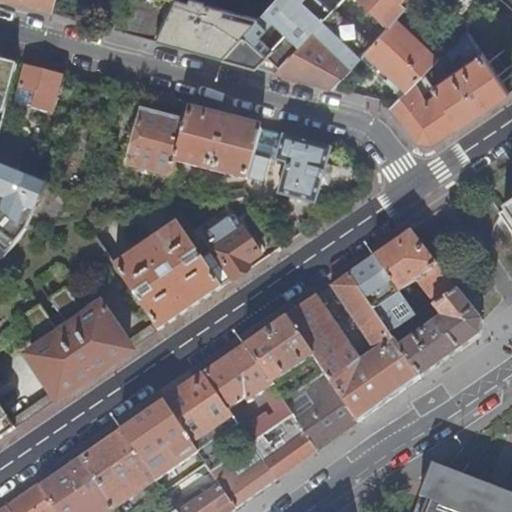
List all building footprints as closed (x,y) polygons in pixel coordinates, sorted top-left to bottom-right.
[(0,0),(32,9),(53,14),(57,0),(0,0)] [(121,0),(113,30),(155,41),(172,4),(153,0),(121,0)] [(172,4),(155,41),(186,49),(223,59),(261,18),(206,7),(206,3),(190,0),(189,4),(174,0),(172,4)] [(322,0),(277,0),(261,18),(223,59),(276,73),(336,10),(322,0)] [(336,10),(276,73),(323,86),(335,89),(361,59),(388,29),(381,22),(359,0),(344,0),(344,1),(336,10)] [(339,0),(322,0),(336,10),(344,1),(339,0)] [(359,0),(381,22),(388,29),(396,21),(414,0),(359,0)] [(398,81),(408,90),(415,82),(424,73),(434,64),(438,59),(396,21),(388,29),(361,59),(387,82),(388,81),(393,86),(398,81)] [(461,125),(508,93),(479,50),(465,31),(438,59),(434,64),(442,72),(460,52),(468,63),(433,86),(437,91),(461,125)] [(0,113),(3,115),(16,65),(0,61),(0,113)] [(62,78),(23,67),(18,88),(30,91),(36,93),(34,97),(30,96),(28,104),(32,105),(32,108),(52,114),(62,78)] [(427,100),(437,91),(433,86),(424,73),(415,82),(427,100)] [(408,90),(391,108),(418,143),(433,144),(461,125),(437,91),(427,100),(415,82),(408,90)] [(30,91),(18,88),(14,104),(32,108),(32,105),(28,104),(30,96),(34,97),(36,93),(30,91)] [(247,180),(260,130),(205,116),(189,111),(186,124),(176,161),(247,180)] [(172,176),(176,161),(186,124),(143,113),(130,164),(172,176)] [(275,135),(260,130),(247,180),(244,191),(258,211),(280,196),(316,205),(331,149),(275,135)] [(26,145),(0,136),(0,167),(14,173),(26,145)] [(511,235),(511,163),(479,186),(492,206),(511,235)] [(0,197),(7,201),(3,212),(0,216),(0,248),(7,253),(25,231),(26,231),(45,186),(38,183),(14,173),(0,167),(0,197)] [(222,288),(250,269),(248,266),(260,256),(242,230),(237,233),(228,221),(203,238),(212,252),(203,261),(222,288)] [(159,331),(222,288),(203,261),(202,260),(188,270),(183,262),(197,252),(177,225),(115,267),(135,295),(149,286),(154,293),(140,303),(143,307),(154,323),(159,331)] [(436,305),(457,290),(430,256),(411,232),(386,249),(374,257),(399,293),(417,281),(436,305)] [(399,293),(374,257),(348,275),(365,299),(372,294),(381,306),(399,293)] [(108,272),(72,296),(73,298),(77,296),(81,301),(85,299),(81,293),(92,286),(95,291),(100,288),(96,283),(106,277),(110,282),(114,279),(108,272)] [(358,423),(420,379),(390,337),(365,299),(348,275),(330,287),(374,353),(369,357),(366,352),(362,355),(365,360),(360,363),(316,297),(286,318),(327,379),(358,423)] [(53,391),(59,399),(130,351),(124,343),(101,309),(86,318),(73,298),(72,296),(66,288),(49,300),(54,308),(45,314),(40,306),(23,317),(29,326),(30,328),(44,347),(30,356),(31,357),(53,391)] [(390,337),(420,379),(455,355),(479,338),(482,321),(457,290),(436,305),(417,318),(390,337)] [(390,337),(417,318),(402,297),(384,310),(381,306),(372,294),(365,299),(390,337)] [(325,381),(327,379),(286,318),(244,346),(272,387),(286,408),(307,393),(325,381)] [(154,323),(124,343),(130,351),(159,331),(154,323)] [(0,348),(3,346),(7,351),(11,349),(7,343),(18,336),(22,342),(26,339),(22,333),(30,328),(29,326),(0,345),(0,348)] [(272,387),(244,346),(203,374),(229,410),(245,400),(248,404),(272,387)] [(238,425),(229,410),(203,374),(162,402),(197,454),(216,440),(218,439),(238,425)] [(317,452),(358,423),(327,379),(325,381),(334,395),(317,408),(314,404),(310,407),(313,410),(305,415),(314,427),(304,434),(317,452)] [(334,395),(325,381),(307,393),(314,404),(317,408),(334,395)] [(53,391),(9,421),(14,429),(32,417),(59,399),(53,391)] [(301,402),(288,410),(291,415),(304,407),(301,402)] [(0,438),(14,429),(9,421),(0,408),(0,438)] [(289,430),(297,424),(292,416),(283,422),(286,426),(289,430)] [(276,481),(317,452),(304,434),(297,424),(289,430),(286,426),(281,430),(283,434),(263,449),(257,453),(276,481)] [(156,482),(120,430),(79,459),(115,511),(134,511),(163,493),(156,482)] [(216,440),(197,454),(211,474),(226,464),(229,458),(216,440)] [(252,445),(257,453),(263,449),(257,440),(252,445)] [(235,510),(276,481),(257,453),(252,445),(250,442),(243,447),(250,458),(231,471),(226,464),(211,474),(219,485),(235,510)] [(115,511),(79,459),(38,486),(55,511),(115,511)] [(437,486),(423,511),(511,511),(511,505),(509,504),(444,471),(437,486)] [(232,511),(235,510),(219,485),(207,494),(203,489),(195,495),(198,499),(179,511),(232,511)] [(55,511),(38,486),(6,508),(9,511),(55,511)]
